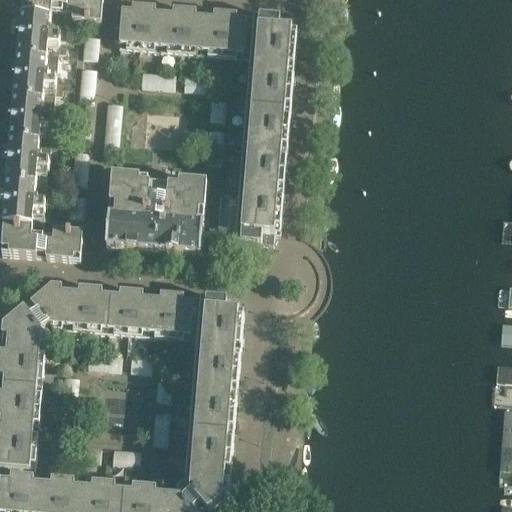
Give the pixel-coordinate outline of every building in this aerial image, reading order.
[(101,28),(104,0),(101,0),(25,0),(23,22),(51,24),(52,13),(74,14),(73,26),(101,28)] [(281,240),(289,135),(297,35),(291,35),(292,24),(129,11),(129,15),(117,14),(115,45),(120,45),(119,54),(253,65),(252,72),(250,72),(240,196),(242,197),(242,203),(221,202),(217,246),(274,250),(275,240),(281,240)] [(53,135),(53,125),(46,124),(46,121),(43,121),(45,100),(48,100),(48,96),(56,97),(57,80),(50,79),(50,75),(47,75),(49,54),(52,54),(52,51),(60,51),(61,42),(53,41),(53,38),(50,37),(51,24),(23,22),(5,231),(33,234),(34,220),(37,221),(38,217),(45,218),(46,208),(39,208),(39,204),(36,204),(38,179),(41,179),(41,175),(49,176),(50,163),(43,162),(43,158),(40,158),(41,137),(45,137),(45,134),(53,135)] [(99,54),(100,43),(85,42),(84,52),(99,54)] [(98,64),(99,54),(84,52),(83,63),(98,64)] [(96,84),(97,76),(82,74),(82,82),(96,84)] [(158,93),(160,79),(143,77),(142,92),(158,93)] [(158,93),(175,95),(176,80),(160,79),(158,93)] [(195,96),(196,82),(186,81),(184,95),(195,96)] [(96,92),(96,84),(82,82),(81,91),(96,92)] [(205,97),(207,82),(196,82),(195,96),(205,97)] [(95,100),(96,92),(81,91),(80,99),(95,100)] [(94,108),(95,100),(80,99),(79,107),(94,108)] [(226,106),(212,105),(211,115),(226,116),(226,106)] [(122,117),(123,110),(108,109),(107,116),(122,117)] [(225,127),(226,116),(211,115),(210,126),(225,127)] [(122,124),(122,117),(107,116),(107,123),(122,124)] [(121,132),(122,124),(107,123),(106,130),(121,132)] [(90,141),(91,126),(78,124),(77,139),(90,141)] [(120,139),(121,132),(106,130),(106,138),(120,139)] [(223,153),(224,136),(209,135),(208,152),(223,153)] [(120,146),(120,139),(106,138),(105,145),(120,146)] [(119,153),(120,146),(105,145),(104,152),(119,153)] [(118,161),(119,153),(104,152),(104,160),(118,161)] [(221,169),(223,153),(208,152),(207,168),(221,169)] [(89,166),(90,158),(75,157),(74,165),(89,166)] [(88,175),(89,166),(74,165),(74,173),(88,175)] [(88,183),(88,175),(74,173),(73,182),(88,183)] [(201,261),(207,188),(113,180),(110,215),(116,216),(115,222),(110,222),(107,253),(201,261)] [(87,191),(88,183),(73,182),(72,190),(87,191)] [(85,213),(86,202),(71,201),(70,211),(85,213)] [(84,223),(85,213),(70,211),(69,222),(84,223)] [(81,266),(83,238),(55,236),(54,247),(38,246),(32,245),(33,234),(5,231),(3,259),(81,266)] [(196,511),(201,508),(204,511),(213,511),(215,511),(229,499),(244,317),(238,316),(239,306),(52,290),(4,331),(3,341),(9,341),(7,359),(2,359),(0,378),(0,380),(5,381),(4,400),(0,399),(0,421),(2,422),(0,441),(0,440),(0,511),(196,511)] [(511,369),(502,369),(500,388),(511,389),(511,369)] [(511,412),(506,412),(501,486),(511,486),(511,412)]
